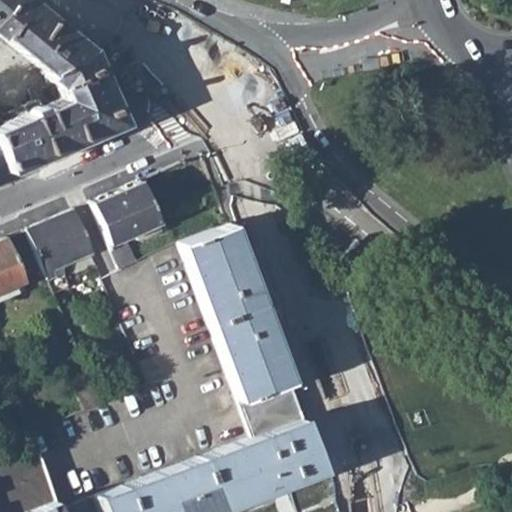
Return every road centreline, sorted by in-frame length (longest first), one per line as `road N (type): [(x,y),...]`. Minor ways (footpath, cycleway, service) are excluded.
road 1 (unknown): [(66,176),(103,268),(162,318),(183,382),(177,409),(159,427),(49,470)]
road 2 (secondary): [(274,102),(341,181),(489,297)]
road 3 (residential): [(236,128),(332,403)]
road 4 (residential): [(0,203),(159,139),(190,112)]
road 5 (secondary): [(278,62),(425,10)]
road 6 (secondary): [(82,0),(176,75)]
